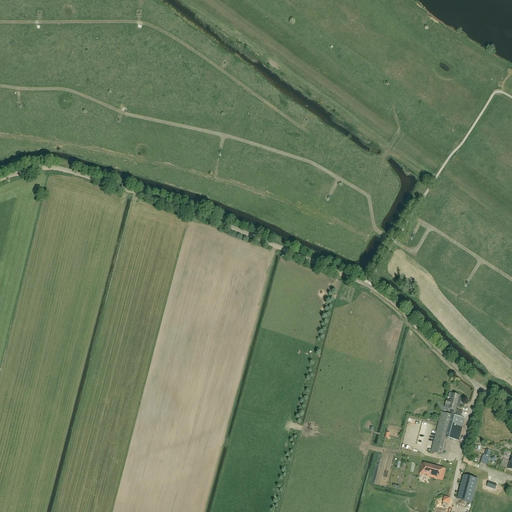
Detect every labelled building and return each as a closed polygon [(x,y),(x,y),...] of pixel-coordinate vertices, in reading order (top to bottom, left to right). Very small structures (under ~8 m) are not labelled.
[(452,394),(450,393),(449,397),(451,398),(450,401),(455,402),(455,403),(457,404),(457,406),(459,407),(462,398),(459,398),(460,396),(452,394)] [(450,401),(447,400),(446,404),(449,405),(448,409),(452,410),(451,415),(461,417),(463,411),(456,410),(457,407),(459,407),(457,406),(457,404),(455,403),(455,402),(450,401)] [(461,417),(451,415),(441,412),(431,452),(441,454),(445,438),(459,441),(465,418),(461,417)] [(493,469),(498,471),(502,460),(498,458),(493,469)] [(422,464),(419,474),(423,475),(423,474),(427,475),(427,476),(442,480),(445,470),(422,464)] [(478,480),(464,476),(457,500),(472,504),(478,480)]
